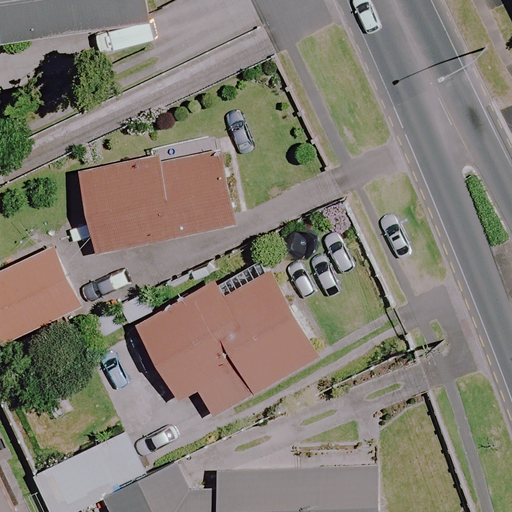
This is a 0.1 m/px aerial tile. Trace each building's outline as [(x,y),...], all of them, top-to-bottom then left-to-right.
[(149,24),(146,0),(0,0),(0,34),(2,45),(149,24)] [(234,224),(216,144),(80,174),(97,254),(234,224)] [(77,303),(50,244),(0,266),(0,344),(80,309),(77,303)] [(315,359),(268,273),(231,294),(225,283),(140,330),(179,399),(198,389),(213,415),(315,359)] [(122,433),(35,475),(36,477),(53,511),(66,511),(143,474),(139,466),(122,433)] [(181,463),(103,497),(109,511),(377,511),(375,461),(213,470),(219,484),(191,488),(181,463)] [(0,511),(15,511),(0,481),(0,511)]
